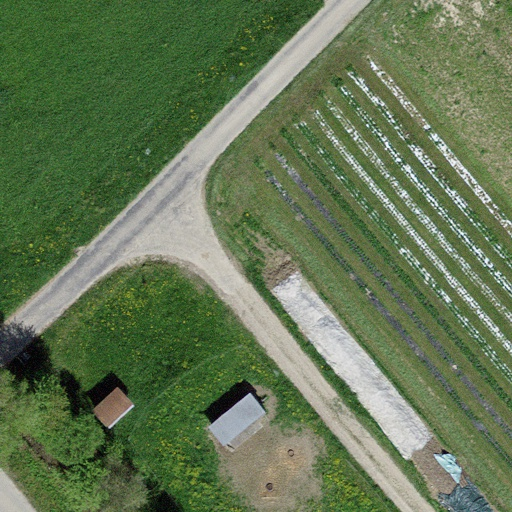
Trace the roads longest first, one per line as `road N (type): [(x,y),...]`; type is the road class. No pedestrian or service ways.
road 1 (unclassified): [(0,346),(350,0)]
road 2 (track): [(411,511),(150,205)]
